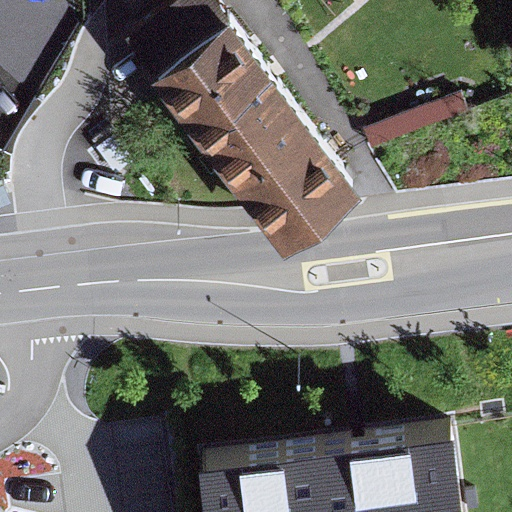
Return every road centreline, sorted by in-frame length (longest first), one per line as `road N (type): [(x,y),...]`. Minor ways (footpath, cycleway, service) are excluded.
road 1 (secondary): [(511,247),(345,273),(38,289)]
road 2 (residential): [(38,289),(31,396),(0,427)]
